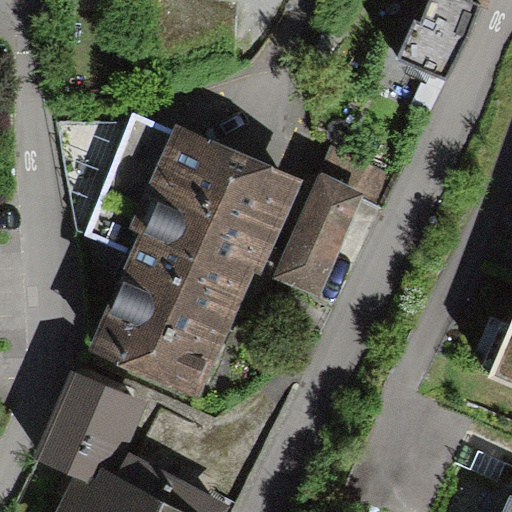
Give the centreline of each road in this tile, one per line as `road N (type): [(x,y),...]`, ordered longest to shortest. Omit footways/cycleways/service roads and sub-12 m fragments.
road 1 (residential): [(509,0),(252,511)]
road 2 (residential): [(24,9),(43,211),(36,395),(0,478)]
